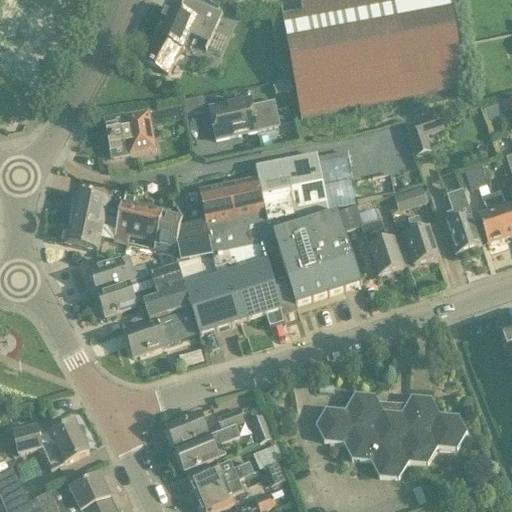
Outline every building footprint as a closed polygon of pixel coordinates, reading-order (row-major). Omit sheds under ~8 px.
[(302,16),(280,20),(300,123),(465,93),(448,0),(299,0),(301,9),(302,16)] [(153,40),(141,64),(167,78),(181,53),(182,53),(189,38),(207,46),(203,54),(204,55),(221,19),(183,1),(183,3),(188,5),(182,19),(166,12),(153,40)] [(183,103),(187,120),(206,116),(203,99),(183,103)] [(252,109),(251,104),(225,110),(209,113),(215,144),(256,136),(256,135),(280,130),(274,104),(252,109)] [(511,104),(502,108),(510,136),(511,135),(511,104)] [(501,120),(497,105),(483,109),(487,124),(501,120)] [(149,114),(106,123),(112,161),(156,154),(151,128),(167,125),(165,112),(149,114)] [(438,118),(406,129),(411,144),(427,139),(444,134),(438,118)] [(318,177),(316,168),(315,161),(261,171),(256,185),(261,220),(265,233),(285,228),(327,219),(318,177)] [(346,162),(316,168),(318,177),(348,171),(346,162)] [(468,186),(484,180),(480,171),(465,176),(468,186)] [(198,197),(204,227),(206,231),(261,220),(256,185),(198,197)] [(421,192),(408,196),(413,212),(426,208),(421,192)] [(452,215),(445,218),(449,228),(446,229),(456,260),(479,252),(469,222),(471,221),(462,194),(446,199),(452,215)] [(511,241),(511,208),(505,211),(499,195),(490,197),(498,222),(505,244),(511,241)] [(505,244),(498,222),(490,197),(481,200),(483,208),(486,217),(477,220),(487,250),(505,244)] [(71,224),(103,232),(108,205),(76,199),(71,224)] [(172,214),(180,212),(178,203),(170,205),(172,214)] [(112,245),(173,258),(179,232),(181,222),(120,208),(112,245)] [(356,210),(337,215),(343,235),(362,230),(356,210)] [(280,315),(361,289),(338,220),(288,236),(285,228),(265,233),(261,220),(206,231),(212,262),(261,251),(280,315)] [(411,236),(403,238),(414,269),(437,261),(427,231),(421,233),(417,221),(407,224),(411,236)] [(98,256),(103,232),(71,224),(65,250),(98,256)] [(380,225),(361,231),(364,241),(372,238),(375,248),(369,250),(379,281),(402,273),(392,242),(386,244),(380,225)] [(212,262),(206,231),(204,227),(179,232),(173,258),(178,272),(190,312),(190,314),(195,329),(198,340),(239,328),(225,281),(216,284),(211,262),(212,262)] [(239,328),(280,315),(261,251),(212,262),(211,262),(216,284),(225,281),(239,328)] [(178,272),(173,258),(158,255),(165,276),(165,277),(170,275),(178,272)] [(97,299),(128,288),(120,264),(89,275),(97,299)] [(190,312),(178,272),(170,275),(165,277),(137,285),(128,288),(131,298),(154,290),(158,303),(143,308),(149,326),(190,312)] [(135,312),(131,298),(128,288),(97,299),(105,322),(135,312)] [(156,326),(124,336),(132,361),(164,351),(161,340),(184,333),(195,329),(190,314),(156,325),(156,326)] [(195,329),(184,333),(189,346),(199,343),(198,340),(195,329)] [(511,339),(503,343),(511,366),(511,339)] [(327,413),(316,428),(324,446),(343,447),(351,464),(371,465),(379,482),(398,482),(409,466),(428,467),(438,452),(457,453),(467,436),(459,419),(440,418),(431,401),(412,401),(407,408),(379,406),(375,399),(356,398),(345,414),(327,413)] [(240,413),(217,423),(222,434),(244,425),(240,413)] [(175,452),(208,439),(199,417),(165,430),(167,433),(165,434),(168,443),(170,442),(175,452)] [(249,425),(259,448),(272,443),(263,419),(249,425)] [(50,474),(65,468),(89,456),(74,426),(50,438),(48,429),(12,438),(18,458),(41,453),(50,474)] [(208,439),(175,452),(179,462),(177,463),(180,472),(182,471),(184,475),(217,461),(225,458),(221,448),(240,441),(236,429),(208,440),(208,439)] [(280,464),(275,451),(267,454),(272,468),(280,464)] [(233,473),(229,465),(188,483),(196,502),(238,484),(237,482),(243,479),(239,471),(233,473)] [(244,481),(253,477),(248,466),(239,470),(239,471),(243,479),(244,481)] [(271,490),(286,484),(279,468),(264,474),(271,490)] [(0,497),(1,498),(6,511),(18,511),(30,506),(12,471),(0,477),(0,497)] [(49,496),(30,506),(18,511),(114,511),(110,502),(111,502),(101,479),(70,493),(68,488),(49,497),(49,496)] [(243,479),(237,482),(238,484),(196,502),(200,511),(225,511),(235,508),(231,499),(242,494),(238,485),(244,482),(244,481),(243,479)] [(255,504),(258,511),(271,511),(276,510),(270,497),(255,504)]
